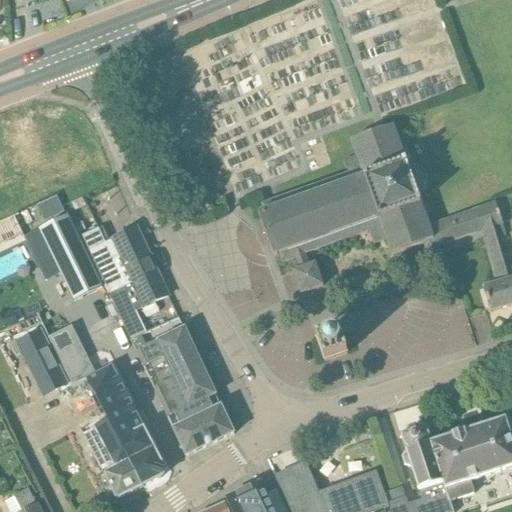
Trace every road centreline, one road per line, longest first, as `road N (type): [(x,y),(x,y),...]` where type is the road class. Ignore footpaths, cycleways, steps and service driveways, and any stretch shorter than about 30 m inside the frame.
road 1 (residential): [(281,426),(232,348),(213,334),(83,47)]
road 2 (residential): [(281,426),(511,352)]
road 3 (unclassified): [(153,511),(281,426)]
road 4 (secondary): [(83,47),(205,0)]
